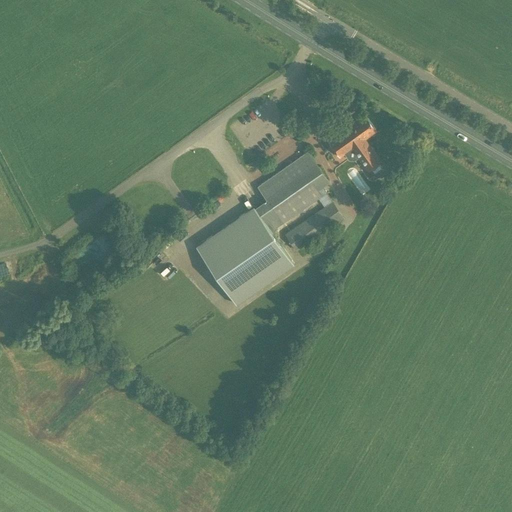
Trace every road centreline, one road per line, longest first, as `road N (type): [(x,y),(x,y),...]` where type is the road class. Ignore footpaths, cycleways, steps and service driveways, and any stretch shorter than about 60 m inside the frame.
road 1 (unclassified): [(511,129),(328,19),(313,42)]
road 2 (primary): [(511,161),(313,42)]
